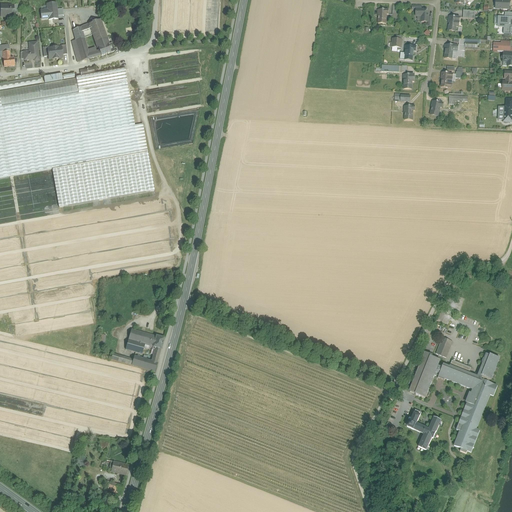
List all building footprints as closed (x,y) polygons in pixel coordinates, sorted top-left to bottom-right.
[(509,0),(506,0),(501,0),(494,0),(495,9),(509,10),(509,0)] [(47,9),(41,10),(41,20),(48,20),(58,20),(58,16),(57,10),(57,4),(46,5),(47,9)] [(14,6),(0,6),(0,17),(7,17),(7,16),(13,16),(13,17),(14,17),(14,13),(14,6)] [(389,10),(382,10),(378,10),(377,14),(378,14),(378,24),(386,24),(386,15),(388,15),(389,10)] [(421,10),(416,10),(416,17),(417,17),(417,18),(418,19),(419,20),(420,21),(421,21),(421,22),(428,22),(428,17),(428,13),(425,10),(421,10)] [(470,11),(463,11),(463,19),(474,19),(475,12),(470,12),(470,11)] [(460,18),(454,17),(449,17),(448,21),(449,21),(448,31),(458,32),(460,18)] [(511,17),(505,17),(498,17),(498,28),(504,28),(504,33),(511,33),(511,17)] [(106,37),(100,20),(89,24),(93,35),(98,48),(108,44),(106,37)] [(89,24),(81,27),(84,38),(93,35),(89,24)] [(84,38),(81,27),(73,30),(79,52),(81,61),(90,58),(88,50),(84,38)] [(108,44),(98,48),(99,50),(101,55),(101,56),(115,51),(112,43),(109,36),(106,37),(108,44)] [(396,39),(393,39),(392,43),(392,47),(392,48),(401,49),(401,40),(396,39)] [(510,51),(510,42),(501,41),(501,44),(494,44),(494,50),(504,51),(504,50),(510,51)] [(37,42),(29,43),(30,52),(24,52),(25,59),(25,60),(31,60),(34,59),(35,61),(39,60),(37,42)] [(450,45),(445,45),(445,49),(446,49),(444,59),(456,60),(458,46),(450,45)] [(410,47),(405,46),(405,51),(406,51),(405,60),(412,61),(413,52),(416,52),(416,47),(410,46),(410,47)] [(55,47),(51,48),(48,49),(49,56),(49,59),(52,59),(53,59),(56,59),(55,47)] [(61,47),(58,47),(55,47),(56,59),(59,58),(63,58),(62,55),(62,47),(61,47)] [(96,48),(88,50),(90,58),(101,55),(99,50),(97,51),(96,48)] [(14,58),(10,58),(9,50),(2,51),(3,57),(4,67),(14,66),(14,58)] [(511,54),(504,54),(503,56),(502,56),(501,57),(501,59),(502,60),(503,60),(503,62),(508,62),(508,66),(511,66),(511,54)] [(94,68),(80,70),(81,76),(95,73),(94,68)] [(135,126),(125,69),(76,77),(76,78),(0,91),(0,90),(42,83),(40,76),(0,83),(0,178),(140,154),(135,126)] [(453,74),(446,73),(446,74),(442,73),(441,78),(442,78),(441,87),(451,88),(453,74)] [(62,74),(44,77),(45,83),(63,79),(62,74)] [(414,75),(408,75),(403,75),(403,80),(404,80),(404,89),(412,89),(412,82),(414,82),(414,75)] [(511,81),(511,79),(506,79),(506,82),(503,82),(503,91),(511,91),(511,82),(511,81)] [(437,102),(432,101),(431,106),(432,106),(430,115),(438,117),(440,108),(442,108),(443,103),(437,102)] [(415,106),(409,106),(409,107),(404,107),(404,111),(405,111),(405,121),(412,121),(413,111),(415,111),(415,106)] [(511,107),(506,107),(504,107),(503,121),(503,122),(504,123),(505,124),(506,124),(507,124),(508,123),(511,122),(511,107)] [(142,124),(135,126),(140,154),(147,153),(142,124)] [(149,348),(153,349),(156,335),(131,328),(125,350),(142,354),(144,347),(145,347),(145,348),(148,349),(149,348)] [(152,360),(159,362),(165,338),(156,335),(153,349),(152,350),(154,350),(152,360)] [(453,342),(442,338),(436,354),(446,358),(453,342)] [(156,372),(159,362),(152,360),(134,355),(133,358),(114,353),(111,360),(156,372)] [(483,365),(478,378),(469,374),(471,368),(452,361),(449,368),(443,365),(442,368),(437,366),(440,360),(431,357),(432,355),(425,353),(425,355),(424,355),(423,358),(422,360),(420,363),(421,363),(420,365),(418,368),(419,369),(418,372),(417,372),(416,375),(416,376),(415,377),(414,381),(413,383),(413,382),(411,386),(412,386),(411,388),(417,391),(415,395),(425,398),(427,392),(428,392),(429,389),(428,389),(430,385),(432,382),(431,382),(433,378),(435,375),(439,377),(438,379),(439,377),(444,379),(444,381),(445,379),(447,380),(450,381),(454,382),(454,383),(457,384),(461,385),(464,387),(467,388),(470,389),(473,390),(472,394),(470,393),(466,403),(467,404),(458,425),(456,430),(460,432),(454,446),(461,449),(467,452),(471,453),(470,452),(478,431),(480,432),(480,431),(476,430),(490,395),(493,397),(497,387),(488,383),(490,380),(491,380),(492,378),(493,375),(494,371),(495,371),(496,368),(497,364),(498,364),(499,361),(499,359),(491,355),(490,356),(486,354),(484,359),(483,359),(482,362),(481,364),(483,365)] [(429,429),(416,424),(421,413),(415,410),(410,421),(407,427),(413,430),(424,435),(418,447),(426,451),(432,438),(433,439),(441,421),(434,418),(429,429)] [(128,466),(113,462),(111,462),(110,467),(112,468),(111,472),(126,476),(128,466)] [(123,486),(104,481),(104,484),(109,486),(107,491),(121,495),(123,486)]
